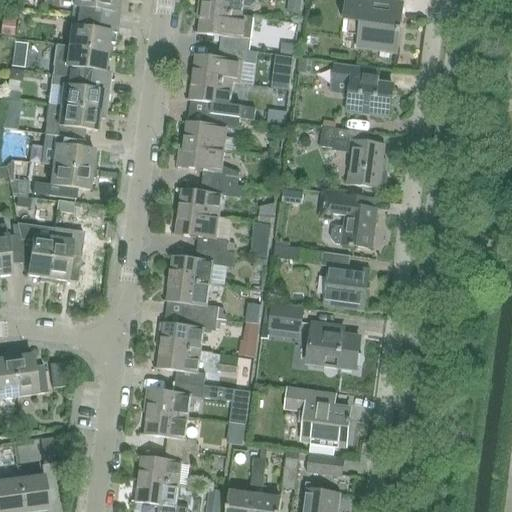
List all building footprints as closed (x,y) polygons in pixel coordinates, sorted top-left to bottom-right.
[(119,1),(118,0),(74,0),(72,18),(111,23),(112,13),(113,13),(115,0),(119,1)] [(203,0),(202,13),(242,18),(243,8),(249,9),(256,3),(256,0),(203,0)] [(346,0),(344,21),(349,21),(347,36),(359,38),(359,42),(380,44),(378,53),(398,55),(403,16),(377,13),(379,1),(374,0),(346,0)] [(253,19),(242,18),(202,13),(199,36),(221,39),(219,50),(249,54),(251,41),(250,41),(253,19)] [(110,34),(111,23),(72,18),(68,48),(111,53),(112,46),(109,46),(110,34)] [(31,57),(34,37),(22,35),(19,55),(31,57)] [(295,46),(281,44),(280,57),(294,59),(295,46)] [(52,76),(92,82),(93,71),(105,73),(107,60),(111,60),(111,53),(68,48),(56,46),(52,76)] [(248,65),(249,54),(219,50),(218,60),(196,58),(193,80),(233,86),(240,87),(243,64),(248,65)] [(276,57),(271,89),(278,90),(289,92),(294,60),(293,60),(276,57)] [(315,62),(299,60),(297,74),(313,76),(315,62)] [(343,101),(349,102),(348,114),(388,119),(393,86),(376,84),(378,73),(335,67),(331,95),(344,97),(343,101)] [(91,91),(92,82),(52,76),(47,105),(104,113),(105,106),(101,105),(103,93),(91,91)] [(230,107),(233,86),(193,80),(190,103),(212,106),(210,116),(241,120),(240,121),(254,123),(256,110),(230,107)] [(103,119),(104,113),(47,105),(43,135),(57,137),(84,140),(86,131),(98,132),(99,119),(103,119)] [(286,114),(279,113),(277,124),(284,125),(286,114)] [(241,120),(210,116),(209,127),(187,124),(184,147),(224,152),(233,153),(234,143),(231,139),(226,138),(227,130),(239,132),(240,121),(241,120)] [(349,145),(351,132),(322,128),(320,148),(334,150),(335,143),(349,145)] [(83,150),(84,140),(57,137),(53,167),(96,172),(97,165),(93,164),(95,152),(83,150)] [(385,147),(354,143),(348,186),(379,191),(379,190),(384,191),(386,175),(381,174),(385,147)] [(224,152),(184,147),(183,154),(178,153),(176,169),(203,172),(202,183),(232,187),(240,188),(241,187),(236,186),(238,173),(222,167),(224,152)] [(37,168),(52,169),(53,159),(38,157),(37,168)] [(95,179),(96,172),(53,167),(51,186),(33,184),(32,195),(76,200),(78,190),(90,191),(91,179),(95,179)] [(12,197),(26,199),(28,183),(9,180),(12,197)] [(230,198),(232,187),(202,183),(200,193),(182,191),(179,214),(219,219),(222,197),(230,198)] [(300,206),(302,194),(288,191),(286,204),(300,206)] [(375,201),(322,193),(318,221),(333,222),(334,217),(344,219),(343,228),(337,228),(331,232),(330,242),(334,246),(371,251),(377,211),(374,210),(375,201)] [(74,204),(57,202),(55,213),(73,216),(74,204)] [(216,241),(219,219),(179,214),(176,237),(198,240),(197,250),(226,254),(228,242),(216,241)] [(274,246),(276,215),(260,215),(259,246),(274,246)] [(47,284),(53,240),(52,240),(53,231),(26,227),(24,218),(15,219),(19,236),(21,236),(19,265),(29,266),(28,277),(40,279),(40,283),(47,284)] [(19,265),(21,236),(19,236),(11,236),(7,236),(6,226),(0,226),(0,277),(11,276),(9,264),(19,265)] [(54,285),(54,281),(78,284),(83,243),(53,240),(47,284),(54,285)] [(298,263),(299,251),(275,247),(273,260),(298,263)] [(235,255),(226,254),(197,250),(195,261),(173,258),(170,281),(210,286),(213,267),(233,270),(235,255)] [(369,272),(349,269),(350,258),(322,254),(320,269),(329,270),(325,306),(364,311),(369,272)] [(207,308),(210,286),(170,281),(167,304),(189,307),(188,318),(217,321),(219,309),(207,308)] [(300,334),(303,310),(273,306),(270,331),(300,334)] [(215,333),(217,321),(188,318),(186,328),(163,325),(160,348),(201,353),(204,331),(215,333)] [(355,371),(360,339),(343,336),(344,329),(313,325),(308,365),(355,371)] [(254,343),(240,341),(237,357),(251,359),(254,343)] [(198,374),(201,353),(160,348),(157,370),(176,373),(174,384),(204,388),(205,375),(198,374)] [(11,355),(17,398),(47,394),(43,368),(34,369),(32,357),(19,359),(19,354),(11,355)] [(0,400),(17,398),(11,355),(4,356),(5,360),(0,360),(0,400)] [(52,389),(64,388),(61,365),(49,366),(52,389)] [(202,400),(204,388),(174,384),(173,395),(150,392),(147,415),(187,420),(190,398),(202,400)] [(288,391),(285,410),(306,414),(302,442),(312,443),(310,456),(333,459),(335,446),(345,448),(350,410),(334,408),(335,397),(288,391)] [(237,395),(236,414),(252,415),(253,396),(237,395)] [(185,441),(187,420),(147,415),(144,438),(167,441),(165,451),(195,455),(196,443),(185,441)] [(234,418),(233,436),(249,437),(250,419),(234,418)] [(56,464),(53,439),(40,441),(44,466),(56,464)] [(193,466),(195,455),(165,451),(164,461),(141,458),(138,482),(178,487),(181,465),(193,466)] [(342,478),(343,462),(309,458),(307,474),(342,478)] [(294,491),(298,460),(285,459),(282,489),(294,491)] [(254,461),(252,474),(264,476),(266,463),(254,461)] [(262,487),(264,476),(252,474),(251,487),(256,488),(262,489),(262,487)] [(44,477),(19,481),(22,511),(38,511),(48,511),(44,477)] [(0,511),(22,511),(19,481),(0,483),(0,511)] [(175,508),(178,487),(138,482),(135,505),(158,508),(157,511),(186,511),(187,510),(175,508)] [(336,511),(338,497),(320,494),(321,486),(305,484),(304,492),(306,493),(303,511),(336,511)] [(255,496),(256,496),(253,511),(279,511),(281,500),(264,498),(266,488),(262,487),(262,489),(256,488),(255,496)] [(218,511),(221,493),(209,491),(205,511),(218,511)] [(253,511),(256,496),(230,493),(227,511),(253,511)]
